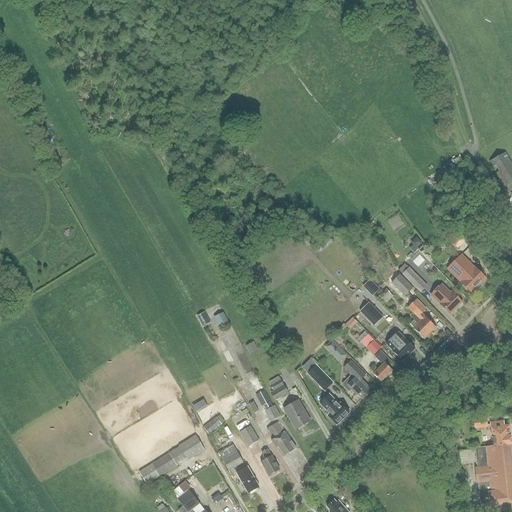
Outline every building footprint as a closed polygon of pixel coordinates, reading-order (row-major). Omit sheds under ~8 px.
[(511,182),(511,164),(506,153),(490,162),(493,168),(496,166),(499,171),(496,173),(504,188),(511,182)] [(504,237),(500,229),(495,232),(499,239),(504,237)] [(417,237),(411,244),(416,249),(422,241),(417,237)] [(473,294),(487,279),(475,268),(474,269),(471,266),(472,265),(462,256),(448,270),(462,283),(473,294)] [(428,286),(409,268),(405,264),(398,270),(403,275),(402,275),(421,294),(428,286)] [(413,288),(396,270),(387,278),(405,296),(413,288)] [(368,292),(375,285),(370,280),(363,287),(368,292)] [(451,315),(463,303),(452,292),(450,293),(442,285),(432,296),(451,315)] [(395,314),(400,309),(384,293),(379,298),(395,314)] [(425,340),(437,328),(423,314),(427,310),(417,300),(408,309),(415,315),(412,318),(418,324),(413,328),(425,340)] [(384,316),(369,302),(360,311),(374,326),(384,316)] [(211,322),(205,312),(197,316),(203,327),(211,322)] [(229,323),(224,312),(214,317),(219,328),(229,323)] [(353,329),(358,320),(352,316),(346,326),(353,329)] [(381,348),(365,331),(358,338),(374,355),(381,348)] [(415,349),(406,340),(398,332),(385,344),(403,362),(415,349)] [(251,353),(258,349),(254,341),(247,345),(251,353)] [(332,341),(325,347),(334,357),(340,362),(347,356),(341,350),(332,341)] [(381,382),(393,371),(388,366),(391,362),(381,351),(375,357),(383,365),(373,374),(381,382)] [(344,369),(351,376),(342,384),(343,386),(348,392),(350,392),(352,390),(357,395),(358,394),(363,400),(370,393),(368,391),(370,389),(362,380),(366,376),(352,361),(344,369)] [(315,366),(306,375),(324,392),(333,384),(315,366)] [(284,385),(274,390),(271,392),(275,400),(288,393),(284,385)] [(270,402),(264,390),(256,395),(262,406),(270,402)] [(319,404),(329,414),(327,416),(337,426),(350,413),(341,403),(339,405),(329,394),(319,404)] [(205,399),(193,404),(195,411),(207,406),(205,399)] [(271,422),(281,417),(275,406),(274,407),(271,401),(270,402),(262,406),(271,422)] [(259,411),(254,402),(249,405),(254,413),(259,411)] [(297,430),(311,422),(298,402),(285,410),(297,430)] [(487,417),(474,419),(475,430),(488,428),(487,417)] [(208,435),(222,425),(217,418),(203,428),(208,435)] [(276,439),(274,440),(272,441),(276,448),(278,446),(285,456),(297,449),(286,432),(285,433),(278,423),(268,430),(272,436),(273,435),(276,439)] [(510,445),(510,446),(511,445),(510,437),(509,427),(502,428),(501,423),(491,424),(494,447),(510,445)] [(251,427),(241,433),(240,433),(249,447),(260,441),(251,427)] [(188,461),(205,451),(196,436),(179,446),(180,447),(140,472),(147,485),(178,466),(177,465),(187,459),(188,461)] [(511,506),(511,466),(510,446),(510,445),(494,447),(476,449),(478,467),(475,467),(477,484),(478,484),(481,509),(490,508),(491,509),(511,506)] [(244,464),(234,448),(233,446),(219,454),(230,472),(244,464)] [(269,477),(280,470),(272,456),(272,457),(268,450),(263,454),(266,460),(261,463),(269,477)] [(249,494),(259,488),(252,475),(251,475),(248,470),(240,474),(243,480),(241,481),(249,494)] [(177,499),(191,488),(186,482),(172,492),(177,499)] [(183,507),(186,511),(205,511),(204,511),(194,511),(193,510),(200,504),(189,490),(177,500),(183,507)] [(216,505),(223,499),(219,494),(212,499),(216,505)] [(348,511),(339,501),(337,503),(335,501),(327,507),(331,511),(329,511),(348,511)]
